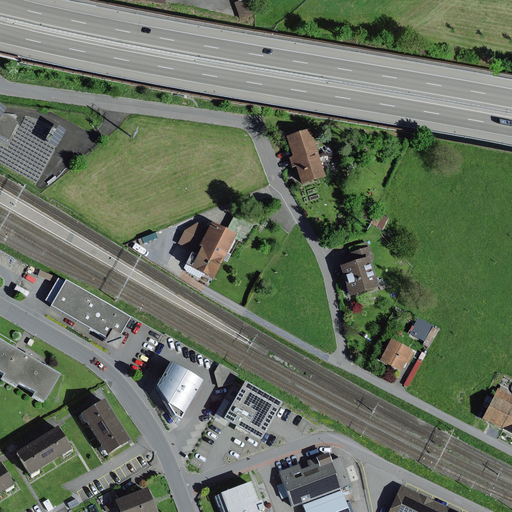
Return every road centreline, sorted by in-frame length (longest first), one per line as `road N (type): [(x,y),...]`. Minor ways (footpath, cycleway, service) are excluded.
road 1 (motorway): [(511,99),(0,3)]
road 2 (motorway): [(0,33),(511,127)]
road 3 (unclassified): [(343,363),(160,264),(159,251),(175,230),(278,186)]
road 4 (unclassified): [(0,86),(243,122),(257,134),(278,186)]
road 5 (tertiary): [(0,306),(99,365),(134,400),(178,489)]
road 6 (residential): [(481,511),(330,439),(259,460)]
road 7 (unclassified): [(278,186),(328,274),(343,363)]
road 8 (unclassified): [(343,363),(511,452)]
